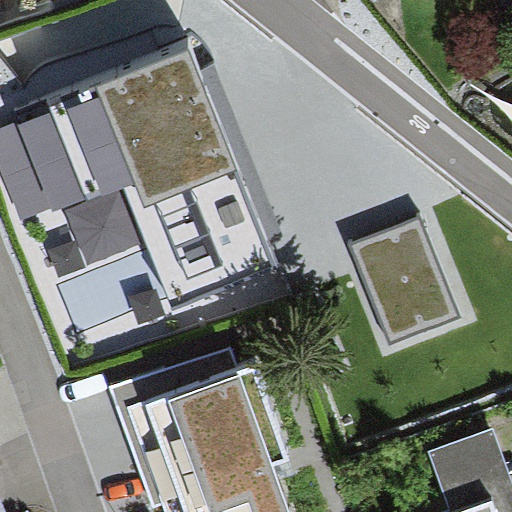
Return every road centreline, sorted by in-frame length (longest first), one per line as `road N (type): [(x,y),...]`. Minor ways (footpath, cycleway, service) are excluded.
road 1 (residential): [(511,199),(274,0)]
road 2 (residential): [(0,274),(89,511)]
